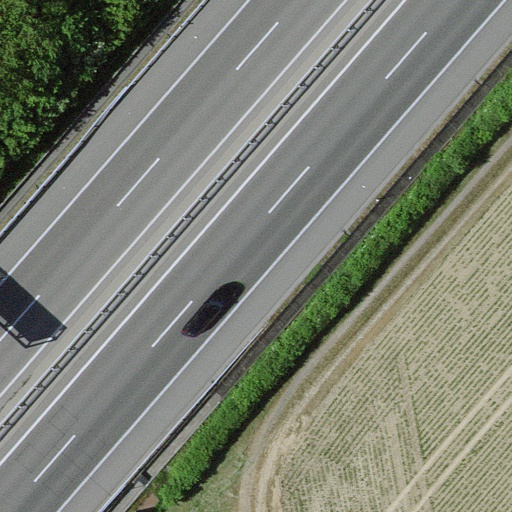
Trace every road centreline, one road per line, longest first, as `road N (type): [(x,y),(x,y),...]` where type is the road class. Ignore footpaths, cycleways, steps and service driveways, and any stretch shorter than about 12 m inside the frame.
road 1 (motorway): [(7,511),(455,0)]
road 2 (motorway): [(297,0),(0,340)]
road 3 (track): [(511,151),(288,408),(258,469),(254,511)]
